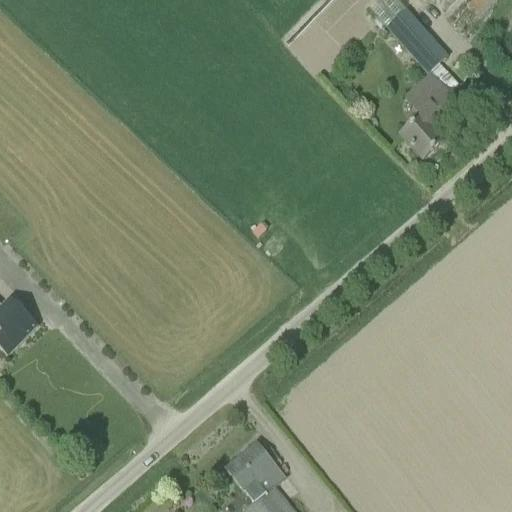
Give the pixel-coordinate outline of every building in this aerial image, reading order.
[(475,0),(466,9),(468,12),(454,25),(465,36),(479,22),(480,23),(497,6),(491,0),(475,0)] [(428,79),(440,69),(448,62),(406,14),(386,32),(428,79)] [(419,123),(401,139),(423,164),(444,145),(436,136),(461,113),(447,98),(458,89),(440,69),(428,79),(429,80),(416,91),(430,107),(419,118),(416,120),(419,123)] [(0,339),(0,340),(0,352),(8,360),(38,329),(11,302),(2,311),(0,308),(0,339)] [(239,462),(225,473),(243,494),(244,494),(254,506),(247,511),(290,511),(273,491),(285,482),(256,447),(245,457),(239,462)]
